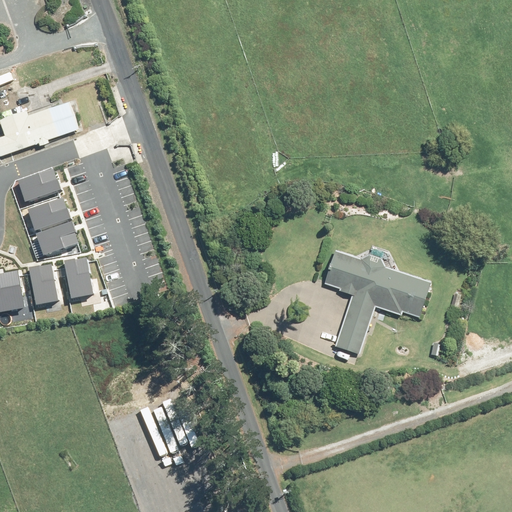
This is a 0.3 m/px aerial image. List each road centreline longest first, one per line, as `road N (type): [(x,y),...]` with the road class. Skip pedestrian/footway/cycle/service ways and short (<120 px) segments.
road 1 (unclassified): [(283,511),(145,123)]
road 2 (residential): [(145,123),(0,174)]
road 3 (unclassified): [(145,123),(102,0)]
